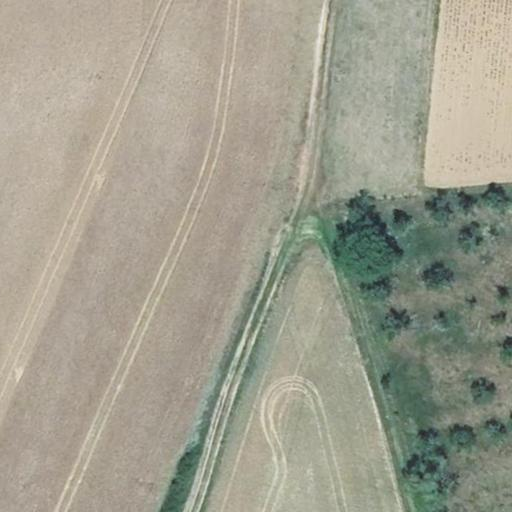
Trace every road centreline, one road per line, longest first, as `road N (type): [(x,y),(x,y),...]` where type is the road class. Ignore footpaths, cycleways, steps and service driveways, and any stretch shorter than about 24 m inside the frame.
road 1 (track): [(320,113),(318,198),(407,511)]
road 2 (track): [(193,511),(227,396),(318,198)]
